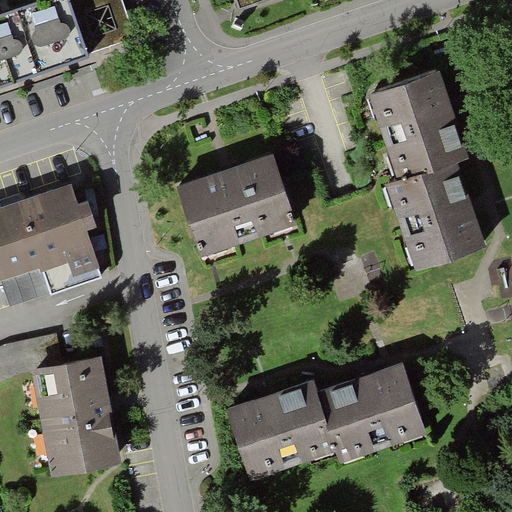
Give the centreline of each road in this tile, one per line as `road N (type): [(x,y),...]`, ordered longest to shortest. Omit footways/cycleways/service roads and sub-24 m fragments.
road 1 (residential): [(177,511),(116,107)]
road 2 (residential): [(200,73),(426,0)]
road 3 (residential): [(0,145),(116,107)]
